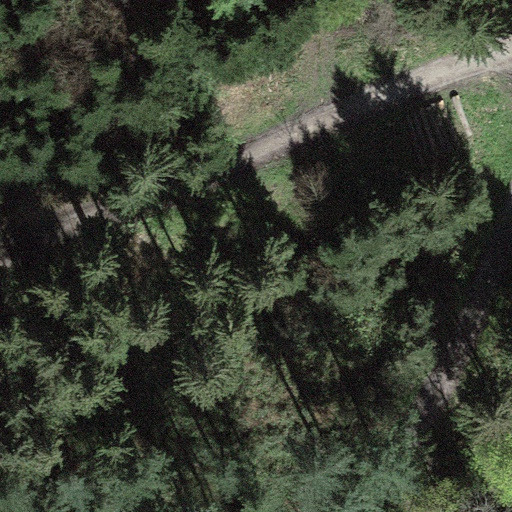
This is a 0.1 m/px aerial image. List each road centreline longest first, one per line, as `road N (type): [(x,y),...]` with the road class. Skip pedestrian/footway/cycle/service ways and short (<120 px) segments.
road 1 (track): [(511,53),(440,73),(0,257)]
road 2 (track): [(360,511),(424,425),(511,222)]
